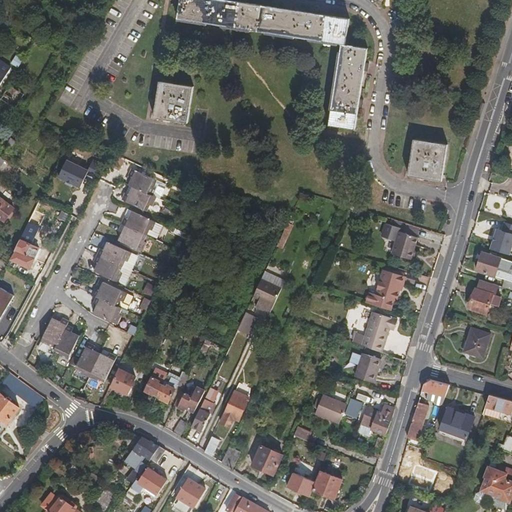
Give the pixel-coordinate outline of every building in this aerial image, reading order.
[(349,45),(353,19),(229,0),(182,0),(179,19),(344,44),(331,123),(358,128),(370,48),(349,45)] [(11,64),(19,68),(23,60),(16,56),(11,64)] [(0,85),(9,71),(0,64),(0,85)] [(189,123),(195,86),(161,80),(155,117),(189,123)] [(9,86),(0,100),(14,108),(23,94),(9,86)] [(10,138),(5,147),(10,150),(15,141),(10,138)] [(443,182),(450,145),(415,139),(409,176),(443,182)] [(68,160),(59,177),(80,188),(88,174),(94,178),(101,165),(94,161),(89,171),(68,160)] [(153,188),(157,181),(131,169),(128,177),(131,179),(128,186),(131,188),(152,197),(155,189),(153,188)] [(155,199),(152,197),(131,188),(128,186),(121,201),(147,212),(150,206),(152,207),(155,199)] [(14,208),(0,197),(0,216),(6,220),(14,208)] [(192,216),(195,211),(187,208),(185,213),(192,216)] [(124,219),(121,225),(146,236),(157,241),(163,228),(131,213),(127,221),(124,219)] [(392,250),(411,256),(417,236),(399,231),(401,227),(386,222),(382,236),(395,240),(392,250)] [(30,270),(39,251),(31,247),(39,229),(29,224),(15,252),(16,252),(11,260),(30,270)] [(143,243),(146,236),(121,225),(118,231),(122,233),(118,242),(142,253),(146,244),(143,243)] [(283,248),(291,231),(285,229),(277,246),(283,248)] [(511,257),(511,255),(511,233),(495,229),(489,249),(511,257)] [(99,250),(97,256),(123,268),(130,271),(132,272),(138,258),(105,242),(101,251),(99,250)] [(332,259),(340,262),(344,254),(336,250),(332,259)] [(494,276),(500,258),(481,252),(476,270),(494,276)] [(123,286),(130,271),(123,268),(97,256),(93,263),(98,264),(94,273),(123,286)] [(150,273),(155,275),(158,268),(153,266),(150,273)] [(404,272),(387,267),(386,270),(403,275),(404,272)] [(401,284),(403,282),(405,276),(403,275),(386,270),(383,269),(376,294),(369,292),(366,303),(390,310),(393,300),(396,300),(399,290),(401,284)] [(268,282),(271,274),(265,271),(261,279),(268,282)] [(270,314),(285,281),(271,274),(268,282),(261,279),(253,297),(259,300),(256,307),(270,314)] [(498,305),(500,297),(495,296),(498,285),(497,285),(479,279),(476,289),(474,288),(468,308),(485,314),(489,303),(498,305)] [(511,289),(511,281),(504,280),(502,286),(511,289)] [(96,299),(118,308),(121,301),(124,302),(127,294),(99,281),(92,297),(96,299)] [(144,293),(151,297),(156,287),(148,283),(144,293)] [(0,319),(14,296),(0,287),(0,319)] [(324,290),(315,287),(312,295),(320,298),(324,290)] [(119,315),(121,310),(118,308),(96,299),(94,305),(97,306),(93,314),(117,326),(121,317),(119,315)] [(146,310),(151,301),(145,299),(141,308),(146,310)] [(382,351),(390,327),(394,329),(397,318),(373,311),(366,335),(363,344),(382,351)] [(250,335),(257,319),(245,313),(237,328),(250,335)] [(210,326),(223,332),(227,323),(214,318),(210,326)] [(56,348),(67,327),(69,323),(63,320),(61,323),(53,320),(38,350),(46,354),(50,345),(56,348)] [(68,362),(80,338),(72,334),(74,330),(67,327),(56,348),(55,351),(61,355),(60,357),(68,362)] [(482,357),(489,333),(471,327),(463,351),(482,357)] [(195,342),(198,335),(190,331),(187,337),(195,342)] [(352,340),(363,344),(366,335),(356,331),(352,340)] [(205,351),(210,341),(206,339),(201,349),(205,351)] [(88,379),(101,355),(92,350),(94,347),(88,344),(75,369),(81,372),(80,375),(88,379)] [(80,358),(83,351),(78,349),(75,355),(80,358)] [(375,381),(383,358),(365,352),(357,374),(375,381)] [(103,383),(116,358),(110,355),(108,358),(101,355),(88,379),(96,383),(97,381),(103,383)] [(39,363),(36,369),(43,373),(46,367),(39,363)] [(142,376),(146,368),(141,366),(138,374),(142,376)] [(128,392),(137,375),(120,367),(112,384),(128,392)] [(182,387),(188,376),(183,373),(181,376),(179,375),(174,373),(170,371),(162,386),(159,393),(162,395),(161,398),(169,402),(177,385),(182,387)] [(159,393),(162,386),(159,385),(160,382),(151,378),(145,390),(153,394),(155,391),(159,393)] [(443,405),(450,384),(432,380),(424,383),(422,390),(428,391),(426,400),(433,401),(435,406),(439,407),(443,405)] [(356,384),(351,400),(364,403),(368,387),(356,384)] [(209,386),(206,393),(215,397),(218,391),(209,386)] [(293,405),(305,410),(313,390),(302,386),(293,405)] [(108,407),(115,392),(108,389),(100,406),(108,407)] [(193,413),(202,396),(195,393),(192,397),(180,391),(174,404),(193,413)] [(234,429),(249,398),(235,391),(220,422),(234,429)] [(201,431),(214,404),(212,403),(215,397),(206,393),(190,426),(201,431)] [(511,414),(511,400),(490,394),(482,415),(496,420),(500,411),(511,414)] [(0,418),(8,425),(20,409),(2,396),(0,397),(0,418)] [(314,406),(318,408),(322,399),(317,397),(314,406)] [(339,424),(346,406),(323,397),(322,399),(318,408),(315,418),(327,423),(328,420),(339,424)] [(417,402),(406,436),(419,441),(429,406),(417,402)] [(387,435),(396,408),(386,404),(383,413),(368,407),(361,425),(387,435)] [(468,440),(476,419),(447,409),(440,430),(468,440)] [(180,437),(187,423),(179,419),(173,432),(180,437)] [(310,434),(297,428),(294,434),(307,441),(310,434)] [(511,454),(511,451),(511,436),(507,435),(503,445),(498,443),(497,448),(511,454)] [(380,459),(386,439),(378,436),(372,457),(380,459)] [(150,459),(158,447),(149,441),(141,438),(130,453),(132,455),(127,463),(135,470),(128,479),(134,483),(135,480),(146,465),(141,462),(145,457),(150,459)] [(210,455),(217,442),(211,439),(205,451),(210,455)] [(274,474),(282,455),(261,445),(253,465),(274,474)] [(157,464),(166,452),(158,447),(150,459),(157,464)] [(233,469),(241,453),(229,447),(222,462),(233,469)] [(327,452),(319,449),(316,457),(324,459),(327,452)] [(489,466),(497,469),(499,464),(491,461),(489,466)] [(510,502),(511,496),(511,468),(499,464),(497,469),(489,466),(485,476),(485,478),(482,488),(475,491),(472,497),(475,503),(479,504),(480,505),(487,502),(488,498),(494,500),(495,500),(497,497),(510,502)] [(156,496),(166,480),(147,468),(138,482),(135,480),(134,483),(133,483),(125,495),(132,500),(135,502),(141,494),(143,494),(146,489),(156,496)] [(335,498),(343,478),(322,470),(314,490),(335,498)] [(313,489),(316,481),(294,472),(288,488),(310,497),(313,489)] [(194,510),(206,490),(188,479),(176,499),(194,510)] [(444,497),(447,488),(437,485),(434,494),(444,497)] [(228,511),(267,511),(268,511),(243,497),(242,498),(234,493),(225,510),(228,511)] [(132,500),(125,495),(122,499),(129,503),(132,500)] [(77,511),(60,499),(59,500),(55,498),(52,498),(44,508),(44,511),(45,511),(77,511)] [(78,508),(64,498),(60,499),(77,511),(78,508)]
